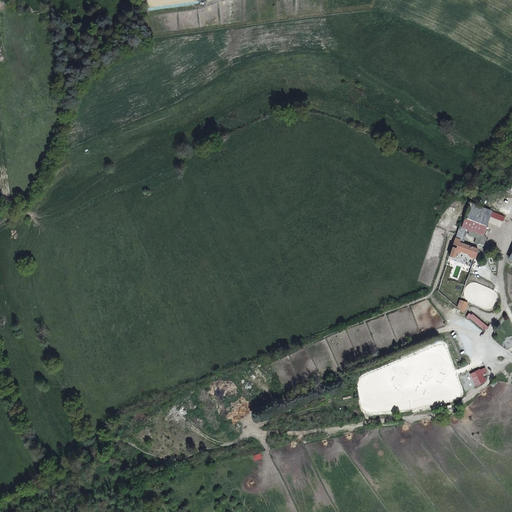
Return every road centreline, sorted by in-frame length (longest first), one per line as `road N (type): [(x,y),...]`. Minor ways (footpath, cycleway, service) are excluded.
road 1 (track): [(438,330),(255,407),(236,442),(169,460),(118,441),(0,508)]
road 2 (track): [(245,428),(264,434),(431,416),(460,406),(508,355)]
